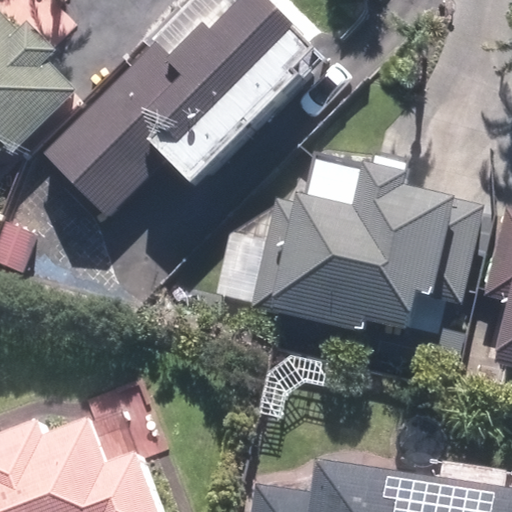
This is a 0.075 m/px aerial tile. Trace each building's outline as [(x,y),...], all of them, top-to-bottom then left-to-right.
[(151,51),(39,161),(101,224),(154,173),(178,198),(311,69),(244,1),(201,43),(193,36),(164,65),(151,51)] [(0,22),(0,154),(1,153),(8,160),(72,97),(43,67),(52,58),(22,27),(13,36),(0,22)] [(298,209),(272,203),(262,246),(226,237),(211,301),(248,309),(245,318),(355,343),(358,333),(397,342),(405,306),(456,318),(480,211),(446,204),(444,209),(395,198),(399,181),(310,160),(298,209)] [(511,221),(498,218),(479,304),(500,309),(486,370),(511,375),(511,221)] [(30,433),(0,444),(0,511),(141,511),(125,467),(96,477),(79,432),(35,448),(30,433)] [(511,511),(511,501),(304,470),(300,497),(250,490),(247,511),(511,511)]
